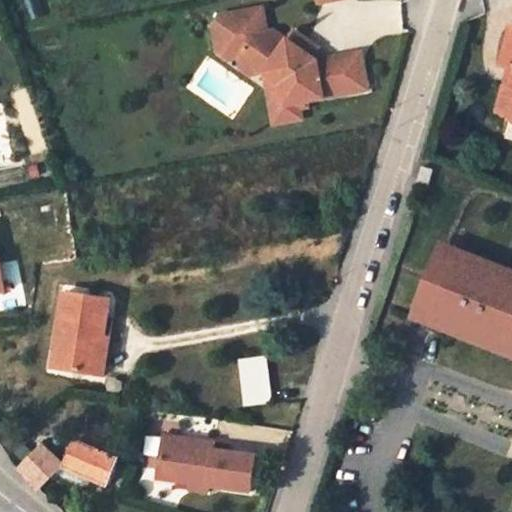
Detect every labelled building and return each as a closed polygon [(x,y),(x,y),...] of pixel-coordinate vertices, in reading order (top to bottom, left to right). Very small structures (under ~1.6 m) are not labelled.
[(312,8),(311,0),(300,0),(302,9),(312,8)] [(249,37),(245,13),(203,20),(195,30),(199,56),(212,66),(221,65),(222,74),(234,83),(246,81),(248,95),(262,92),(266,114),(273,118),(281,117),(283,116),(288,109),(292,109),(292,106),(297,105),(298,108),(350,98),(344,64),(311,70),(307,74),(293,64),(282,55),(289,46),(276,37),(269,46),(256,36),(249,37)] [(481,48),(492,51),(481,94),(493,97),(494,94),(506,96),(504,108),(511,110),(511,36),(503,34),(507,17),(489,13),(481,48)] [(300,55),(289,46),(282,55),(293,64),(300,55)] [(283,127),(281,117),(273,118),(266,114),(262,92),(248,95),(255,132),(283,127)] [(408,180),(414,161),(403,158),(397,176),(408,180)] [(412,314),(440,241),(423,234),(395,307),(412,314)] [(511,511),(511,268),(491,260),(488,268),(472,262),(475,254),(440,241),(412,314),(511,351),(511,485),(501,511),(511,511)] [(54,368),(93,373),(100,337),(105,337),(110,299),(66,292),(54,368)] [(93,373),(107,375),(116,301),(110,299),(105,337),(100,337),(93,373)] [(247,404),(275,401),(269,355),(243,357),(247,404)] [(202,438),(167,433),(162,476),(177,478),(195,481),(194,488),(210,490),(210,485),(252,491),(260,453),(218,448),(218,445),(201,443),(202,438)] [(98,466),(90,462),(69,453),(58,448),(48,475),(29,454),(4,476),(23,497),(39,482),(70,497),(75,487),(93,495),(104,469),(98,466)] [(90,462),(98,466),(101,461),(92,458),(90,462)] [(195,481),(177,478),(176,486),(194,488),(195,481)]
